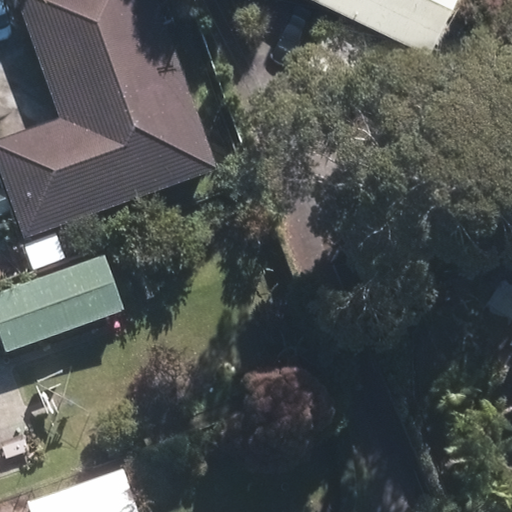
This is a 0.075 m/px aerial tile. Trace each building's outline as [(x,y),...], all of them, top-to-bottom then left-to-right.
[(197,174),(135,0),(19,0),(15,1),(62,134),(0,155),(0,178),(20,236),(197,174)] [(429,0),(310,0),(407,46),(429,0)] [(114,320),(97,270),(0,303),(0,347),(4,358),(114,320)] [(511,340),(494,372),(511,382),(511,340)] [(127,511),(117,482),(30,511),(127,511)]
